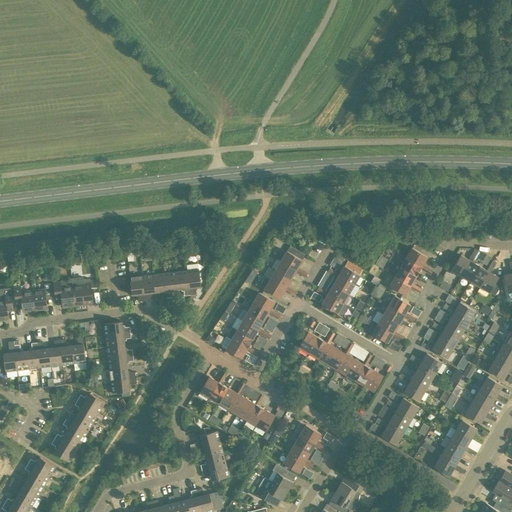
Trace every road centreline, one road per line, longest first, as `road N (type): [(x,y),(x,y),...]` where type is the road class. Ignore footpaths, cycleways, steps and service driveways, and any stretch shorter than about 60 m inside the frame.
road 1 (secondary): [(511,164),(289,168),(0,202)]
road 2 (residential): [(97,511),(107,494),(188,473),(178,408),(212,351)]
road 3 (residential): [(399,363),(428,312),(423,294),(454,243),(511,246)]
road 4 (residential): [(294,301),(253,374),(212,351)]
road 5 (residential): [(399,363),(294,301)]
road 6 (residential): [(463,494),(359,431)]
